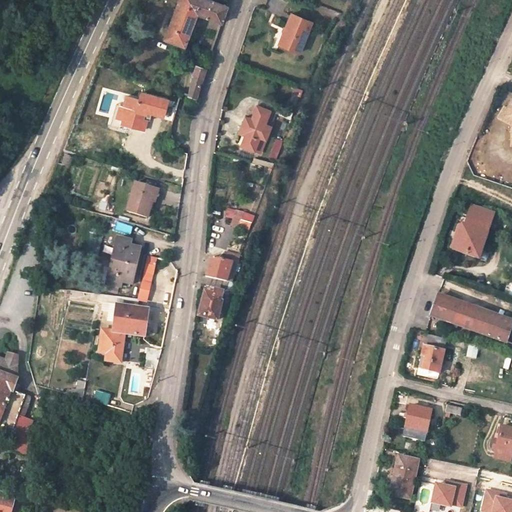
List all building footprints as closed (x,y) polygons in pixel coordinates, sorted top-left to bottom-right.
[(198,25),(201,16),(197,14),(196,17),(187,14),(192,0),(179,0),(165,39),(185,47),(194,24),(198,25)] [(227,7),(208,0),(192,0),(187,14),(196,17),(197,14),(201,16),(222,23),(227,7)] [(292,14),(279,44),(299,53),(312,22),(292,14)] [(193,75),(188,96),(196,98),(208,63),(199,60),(193,75)] [(143,111),(149,112),(162,116),(167,100),(140,93),(138,100),(125,97),(122,107),(119,118),(131,121),(128,131),(139,134),(144,118),(141,117),(143,111)] [(507,113),(503,120),(511,125),(511,128),(510,149),(511,149),(511,104),(507,113)] [(116,127),(119,118),(122,107),(115,105),(109,125),(116,127)] [(241,146),(260,153),(275,115),(269,113),(270,111),(257,106),(252,119),(246,117),(241,129),(247,131),(241,146)] [(503,120),(507,113),(504,111),(498,121),(511,128),(511,125),(503,120)] [(131,121),(119,118),(116,127),(128,131),(131,121)] [(267,155),(276,158),(283,140),(274,136),(267,155)] [(152,201),(156,189),(136,183),(126,211),(147,217),(152,201)] [(493,214),(471,206),(465,224),(462,223),(453,250),(478,258),(493,214)] [(236,211),(233,219),(241,221),(244,214),(236,211)] [(250,223),(241,221),(233,219),(231,225),(239,228),(239,227),(248,230),(250,223)] [(117,238),(112,261),(136,267),(140,249),(129,246),(130,241),(117,238)] [(148,256),(144,272),(153,275),(157,258),(148,256)] [(206,277),(228,282),(231,283),(238,263),(232,261),(232,263),(212,258),(206,277)] [(131,285),(136,267),(112,261),(106,284),(120,287),(121,283),(131,285)] [(206,277),(204,284),(226,290),(228,282),(206,277)] [(142,282),(138,298),(146,300),(150,284),(142,282)] [(220,302),(222,292),(215,290),(214,295),(205,292),(198,316),(217,321),(221,303),(220,302)] [(138,300),(102,295),(100,303),(117,305),(113,332),(124,333),(144,336),(148,310),(136,308),(138,300)] [(452,323),(458,304),(437,297),(430,316),(452,323)] [(452,323),(481,333),(487,314),(458,304),(452,323)] [(511,323),(487,314),(481,333),(505,342),(511,323)] [(124,333),(113,332),(102,330),(99,353),(106,354),(105,361),(120,363),(124,333)] [(437,381),(446,340),(426,335),(421,356),(424,357),(420,377),(437,381)] [(468,346),(467,356),(477,357),(478,347),(468,346)] [(156,369),(161,350),(149,349),(146,367),(156,369)] [(0,373),(15,379),(18,356),(9,353),(6,360),(0,358),(0,373)] [(0,420),(12,387),(15,379),(0,373),(0,420)] [(11,432),(17,415),(21,406),(26,408),(30,398),(29,398),(16,393),(17,389),(12,387),(0,420),(0,428),(6,430),(11,432)] [(95,402),(105,405),(108,395),(98,391),(95,402)] [(462,409),(448,405),(446,416),(449,417),(450,413),(460,415),(462,409)] [(21,406),(17,415),(23,417),(26,408),(21,406)] [(403,436),(424,441),(431,410),(410,406),(403,436)] [(17,415),(11,432),(19,435),(25,418),(23,417),(17,415)] [(25,418),(19,435),(26,437),(32,420),(25,418)] [(496,434),(492,449),(495,450),(494,457),(509,461),(511,453),(511,428),(501,426),(498,435),(496,434)] [(389,494),(409,499),(418,461),(398,456),(389,494)] [(461,507),(465,486),(456,483),(454,488),(445,486),(435,484),(431,503),(450,507),(450,504),(461,507)] [(496,492),(486,490),(481,511),(485,511),(511,511),(511,509),(511,500),(504,499),(495,497),(496,492)] [(11,511),(14,500),(0,496),(0,511),(11,511)]
